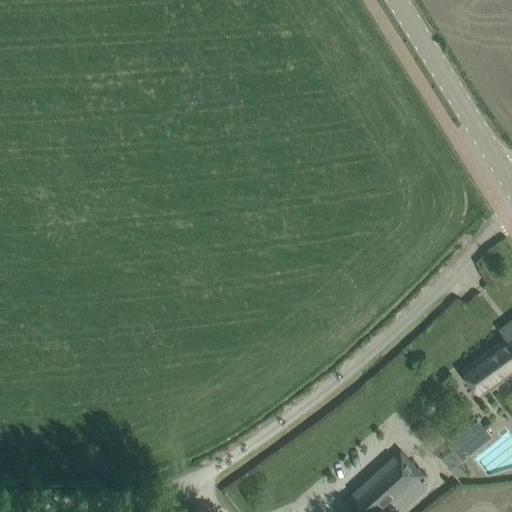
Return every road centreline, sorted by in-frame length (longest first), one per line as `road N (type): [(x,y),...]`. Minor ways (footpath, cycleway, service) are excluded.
road 1 (unclassified): [(511,212),(320,393),(184,482)]
road 2 (tertiary): [(511,184),(396,0)]
road 3 (unclassified): [(184,482),(140,501),(0,503)]
